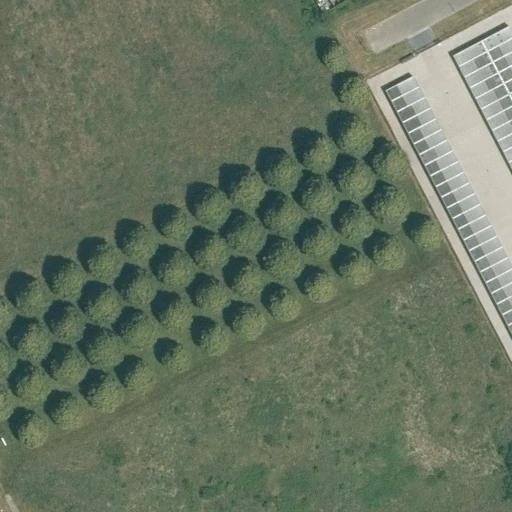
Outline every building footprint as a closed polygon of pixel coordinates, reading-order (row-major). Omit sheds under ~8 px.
[(511,32),(510,29),(482,44),(487,55),(511,41),(511,32)] [(511,41),(487,55),(493,65),(511,55),(511,41)] [(459,69),(487,55),(482,44),(453,59),(459,69)] [(493,65),(487,55),(459,69),(465,80),(493,65)] [(499,76),(511,68),(511,55),(493,65),(499,76)] [(465,80),(470,91),(499,76),(493,65),(465,80)] [(511,68),(499,76),(504,87),(511,82),(511,68)] [(504,87),(499,76),(470,91),(476,101),(504,87)] [(387,93),(392,104),(421,89),(415,78),(387,93)] [(481,112),(510,97),(504,87),(476,101),(481,112)] [(421,89),(392,104),(398,114),(426,100),(421,89)] [(511,109),(511,101),(510,97),(481,112),(487,123),(511,109)] [(403,125),(432,111),(426,100),(398,114),(403,125)] [(511,109),(487,123),(492,133),(511,123),(511,109)] [(403,125),(409,136),(437,121),(432,111),(403,125)] [(443,132),(437,121),(409,136),(414,147),(443,132)] [(498,144),(511,136),(511,123),(492,133),(498,144)] [(420,157),(448,143),(443,132),(414,147),(420,157)] [(511,150),(511,136),(498,144),(503,155),(511,150)] [(425,168),(454,153),(448,143),(420,157),(425,168)] [(509,165),(511,163),(511,150),(503,155),(509,165)] [(431,179),(459,164),(454,153),(425,168),(431,179)] [(436,189),(465,175),(459,164),(431,179),(436,189)] [(436,189),(442,200),(470,186),(465,175),(436,189)] [(442,200),(447,211),(476,196),(470,186),(442,200)] [(481,207),(476,196),(447,211),(453,222),(481,207)] [(458,232),(487,218),(481,207),(453,222),(458,232)] [(487,218),(458,232),(464,243),(492,228),(487,218)] [(498,239),(492,228),(464,243),(469,254),(498,239)] [(475,264),(503,250),(498,239),(469,254),(475,264)] [(480,275),(509,260),(503,250),(475,264),(480,275)] [(486,286),(511,272),(511,266),(509,260),(480,275),(486,286)] [(511,272),(486,286),(491,297),(511,285),(511,272)] [(511,299),(511,285),(491,297),(497,307),(511,299)] [(511,299),(497,307),(502,318),(511,312),(511,299)] [(511,312),(502,318),(508,329),(511,326),(511,312)]
